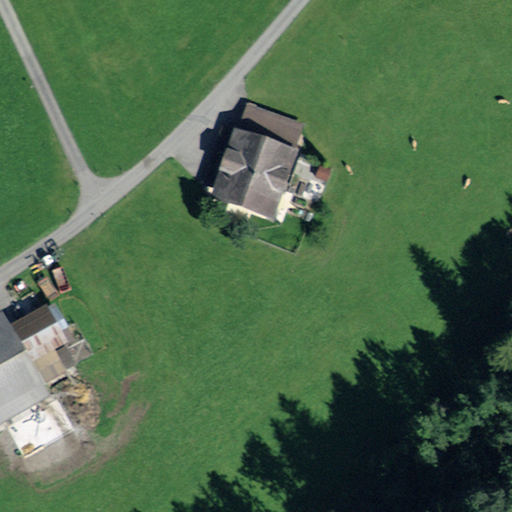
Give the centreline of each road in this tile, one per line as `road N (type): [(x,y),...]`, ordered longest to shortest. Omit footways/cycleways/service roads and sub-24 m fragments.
road 1 (unclassified): [(94,210),(301,0)]
road 2 (unclassified): [(94,210),(0,0)]
